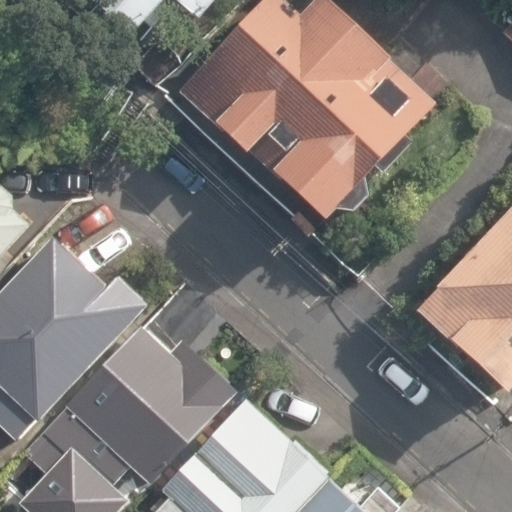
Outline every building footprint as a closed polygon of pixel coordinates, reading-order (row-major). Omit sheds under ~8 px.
[(94,3),(132,38),(166,0),(177,0),(201,22),(220,0),(96,0),(97,0),(94,3)] [(246,153),(324,224),(335,213),(353,215),(367,199),(366,182),(376,171),(381,176),(409,144),(406,139),(438,104),(328,0),(313,0),(298,17),(279,0),(262,0),(176,93),(214,125),(212,127),(244,156),(246,153)] [(511,47),(511,26),(502,37),(511,47)] [(0,264),(34,229),(16,212),(16,198),(0,183),(0,264)] [(0,352),(0,363),(49,410),(69,388),(72,391),(180,277),(149,248),(139,259),(85,209),(0,300),(0,345),(3,349),(0,352)] [(511,212),(406,326),(497,412),(499,411),(511,396),(511,212)] [(43,494),(61,511),(76,511),(79,510),(81,511),(94,511),(132,472),(152,491),(243,396),(183,339),(170,353),(141,325),(67,411),(66,410),(22,456),(52,484),(43,494)] [(297,511),(331,476),(247,398),(160,492),(177,508),(172,511),(297,511)] [(399,511),(401,510),(377,488),(358,508),(330,482),(301,511),(399,511)]
